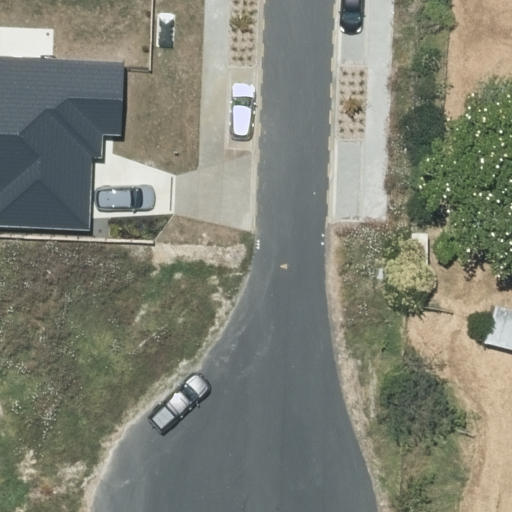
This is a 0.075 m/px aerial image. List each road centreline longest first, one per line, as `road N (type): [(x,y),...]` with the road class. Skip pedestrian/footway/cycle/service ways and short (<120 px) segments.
road 1 (residential): [(288,0),(286,403),(240,511)]
road 2 (unknown): [(52,0),(114,511)]
